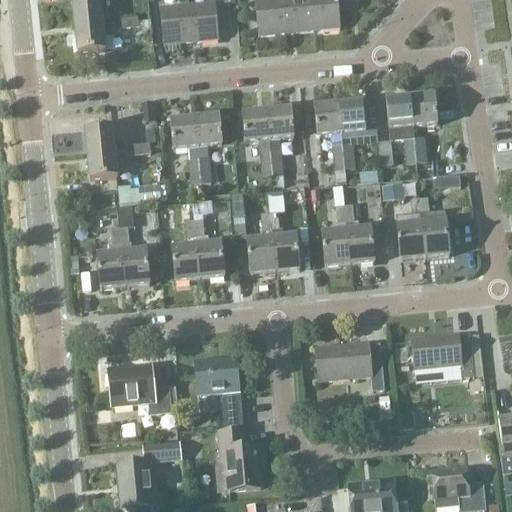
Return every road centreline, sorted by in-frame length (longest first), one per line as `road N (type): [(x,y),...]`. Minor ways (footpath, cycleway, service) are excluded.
road 1 (residential): [(27,96),(367,63)]
road 2 (unclassified): [(478,437),(309,452),(285,415),(276,315)]
road 3 (tertiary): [(49,335),(27,96)]
road 4 (residential): [(501,290),(468,54)]
road 5 (residential): [(49,335),(276,315)]
road 6 (residential): [(276,315),(501,290)]
road 7 (tertiary): [(63,511),(49,335)]
